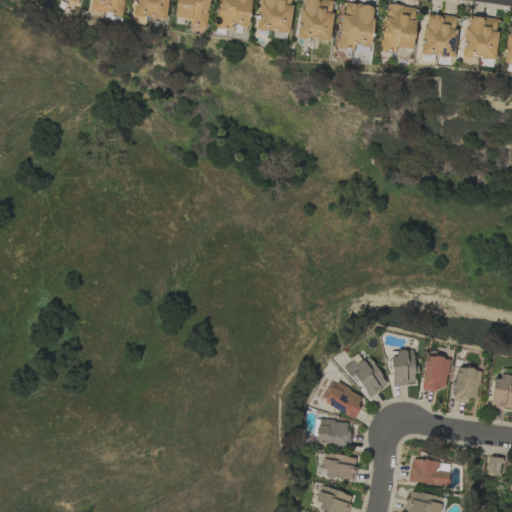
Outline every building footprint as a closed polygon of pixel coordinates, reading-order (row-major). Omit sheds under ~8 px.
[(119,16),(122,0),(91,0),(89,10),(119,16)] [(163,19),(165,0),(134,0),(132,14),(163,19)] [(207,0),(175,0),(173,17),(189,19),(188,25),(204,27),(207,0)] [(249,0),(217,0),(214,28),(230,30),(231,25),(246,27),(249,0)] [(287,33),(290,0),(258,0),(256,30),(287,33)] [(327,41),(333,2),(321,0),(301,0),(295,36),(327,41)] [(367,53),(374,7),(341,2),(334,48),(352,51),(367,53)] [(411,49),(414,7),(384,4),(379,50),(395,52),(395,47),(411,49)] [(456,18),(425,14),(419,54),(450,58),(456,18)] [(493,59),(497,19),(465,16),(461,56),(493,59)] [(511,63),(511,23),(506,23),(502,63),(511,63)] [(413,350),(389,351),(390,385),(413,384),(412,374),(414,374),(413,350)] [(346,365),(364,397),(385,386),(368,356),(354,364),(352,361),(346,365)] [(423,356),(420,389),(444,391),(447,358),(423,356)] [(479,370),(455,367),(451,400),(475,402),(479,370)] [(511,410),(511,405),(511,377),(491,375),(488,408),(511,410)] [(319,403),(353,417),(362,395),(328,381),(319,403)] [(345,431),(346,422),(316,420),(314,444),(349,446),(349,432),(345,431)] [(320,476),(352,481),(356,458),(323,453),(320,476)] [(486,473),(498,475),(500,458),(488,457),(486,473)] [(407,483),(446,486),(447,471),(435,470),(436,461),(409,459),(407,483)] [(324,511),(346,511),(351,496),(320,486),(313,508),(324,511)] [(403,511),(437,511),(440,497),(407,491),(403,511)]
